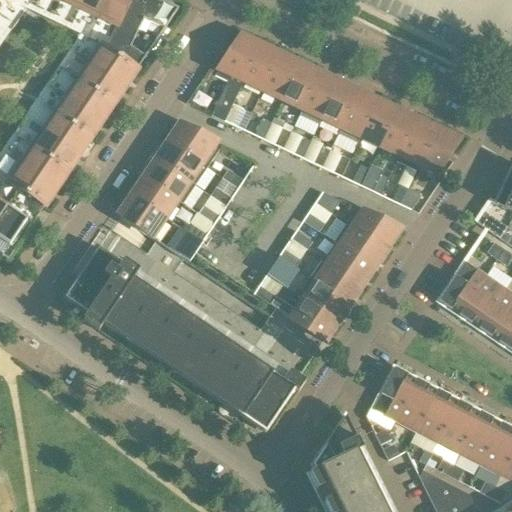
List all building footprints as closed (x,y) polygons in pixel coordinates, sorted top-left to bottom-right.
[(77,0),(74,7),(79,9),(83,0),(77,0)] [(90,0),(105,0),(106,0),(105,0),(83,0),(79,9),(85,12),(90,0)] [(110,23),(115,26),(128,0),(105,0),(106,0),(119,6),(110,23)] [(108,40),(120,48),(136,19),(162,33),(178,9),(158,0),(128,0),(115,26),(108,40)] [(240,39),(214,77),(227,83),(211,117),(224,123),(243,82),(260,48),(240,39)] [(260,48),(243,82),(263,92),(279,57),(260,48)] [(279,57),(263,92),(283,101),(299,67),(279,57)] [(88,61),(85,66),(122,92),(134,74),(112,60),(105,72),(88,61)] [(98,82),(90,94),(111,108),(122,92),(85,66),(82,72),(98,82)] [(299,67),(283,101),(303,111),(319,76),(299,67)] [(319,76),(303,111),(322,120),(339,86),(319,76)] [(339,86),(322,120),(342,129),(359,95),(339,86)] [(67,95),(63,100),(100,125),(111,108),(90,94),(83,105),(67,95)] [(359,95),(342,129),(362,139),(378,105),(359,95)] [(76,116),(69,127),(89,141),(100,125),(63,100),(60,105),(76,116)] [(398,114),(378,105),(362,139),(382,148),(398,114)] [(252,115),(243,111),(235,128),(244,132),(252,115)] [(398,114),(382,148),(399,157),(416,123),(398,114)] [(271,125),(262,120),(254,137),(263,141),(271,125)] [(399,157),(396,164),(415,173),(435,131),(416,123),(399,157)] [(45,128),(42,133),(78,158),(89,141),(69,127),(61,139),(45,128)] [(180,127),(168,145),(199,166),(215,143),(180,127)] [(291,134),(282,130),(274,146),(283,151),(291,134)] [(435,131),(419,166),(436,174),(457,142),(435,131)] [(54,149),(47,161),(67,174),(78,158),(42,133),(38,139),(54,149)] [(310,143),(301,139),(293,156),(302,160),(310,143)] [(168,145),(156,163),(187,184),(199,166),(168,145)] [(330,153),(321,148),(313,165),(322,169),(330,153)] [(349,162),(340,158),(332,174),(341,178),(349,162)] [(23,162),(20,167),(55,191),(67,174),(47,161),(39,172),(23,162)] [(156,163),(144,181),(175,202),(187,184),(156,163)] [(55,191),(20,167),(16,172),(33,183),(23,197),(43,209),(55,191)] [(368,171),(360,167),(352,183),(361,187),(368,171)] [(511,169),(503,188),(494,206),(511,214),(511,169)] [(242,182),(227,172),(222,180),(237,190),(242,182)] [(388,180),(379,176),(371,193),(380,197),(388,180)] [(144,181),(132,199),(163,220),(175,202),(144,181)] [(400,207),(408,190),(399,186),(391,202),(400,207)] [(230,200),(215,190),(210,198),(225,208),(230,200)] [(421,196),(408,190),(400,207),(411,212),(421,196)] [(330,216),(339,203),(322,195),(315,206),(330,216)] [(163,220),(132,199),(120,217),(151,238),(163,220)] [(218,218),(203,207),(198,216),(213,226),(218,218)] [(363,214),(352,231),(384,251),(398,231),(363,214)] [(482,214),(475,224),(487,232),(494,221),(482,214)] [(0,229),(0,257),(7,262),(34,223),(24,216),(21,220),(17,217),(6,233),(0,229)] [(324,226),(308,216),(303,224),(318,234),(324,226)] [(511,237),(511,224),(500,216),(494,224),(511,237)] [(206,236),(191,225),(185,233),(201,244),(206,236)] [(334,244),(340,249),(371,270),(384,251),(352,231),(346,226),(334,244)] [(180,230),(167,249),(188,263),(201,244),(185,233),(180,230)] [(311,244),(296,233),(291,241),(306,252),(311,244)] [(497,247),(490,257),(497,261),(504,251),(497,247)] [(371,270),(340,249),(328,266),(359,288),(371,270)] [(97,250),(65,297),(88,313),(82,322),(85,324),(88,319),(98,326),(95,331),(98,332),(104,324),(266,433),(294,392),(297,394),(304,384),(288,373),(282,382),(132,281),(138,273),(122,262),(120,266),(97,250)] [(299,262),(284,251),(279,259),(294,270),(299,262)] [(504,251),(497,261),(503,266),(510,256),(504,251)] [(278,259),(266,277),(287,291),(299,273),(278,259)] [(322,262),(310,280),(348,305),(359,288),(328,266),(322,262)] [(438,303),(458,316),(485,277),(465,264),(438,303)] [(458,316),(478,330),(505,291),(485,277),(458,316)] [(297,298),(304,303),(335,324),(348,305),(310,280),(297,298)] [(275,298),(260,288),(254,296),(269,307),(275,298)] [(478,330),(498,344),(511,323),(511,295),(505,291),(478,330)] [(304,303),(291,321),(322,342),(335,324),(304,303)] [(511,323),(498,344),(511,353),(511,323)] [(372,412),(393,423),(415,381),(393,369),(372,412)] [(393,423),(415,434),(437,392),(415,381),(393,423)] [(415,434),(436,445),(458,403),(437,392),(415,434)] [(436,445),(458,456),(480,414),(458,403),(436,445)] [(458,456),(480,468),(501,425),(480,414),(458,456)] [(312,467),(315,473),(357,456),(362,453),(344,418),(312,467)] [(480,468),(501,479),(511,457),(511,430),(501,425),(480,468)] [(387,434),(376,440),(380,447),(391,442),(387,434)] [(395,450),(384,455),(387,463),(399,457),(395,450)] [(424,452),(418,463),(425,467),(431,456),(424,452)] [(386,511),(357,456),(315,473),(308,476),(325,511),(386,511)] [(511,457),(501,479),(511,484),(511,457)] [(460,471),(445,463),(440,474),(454,482),(460,471)] [(423,473),(419,479),(436,511),(474,511),(471,496),(423,473)] [(502,492),(488,485),(482,496),(497,503),(502,492)]
